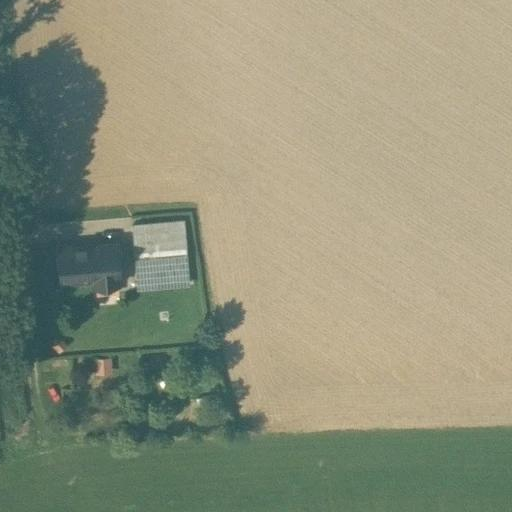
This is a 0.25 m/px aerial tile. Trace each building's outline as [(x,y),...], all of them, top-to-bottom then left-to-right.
[(184,220),(131,224),(133,254),(153,253),(186,250),(184,220)] [(117,242),(56,247),(59,281),(92,279),(93,286),(118,284),(117,276),(119,276),(117,243),(117,242)] [(186,250),(153,253),(154,279),(188,276),(186,250)] [(153,253),(134,254),(136,280),(154,279),(153,253)] [(96,372),(113,371),(113,356),(96,357),(96,372)]
